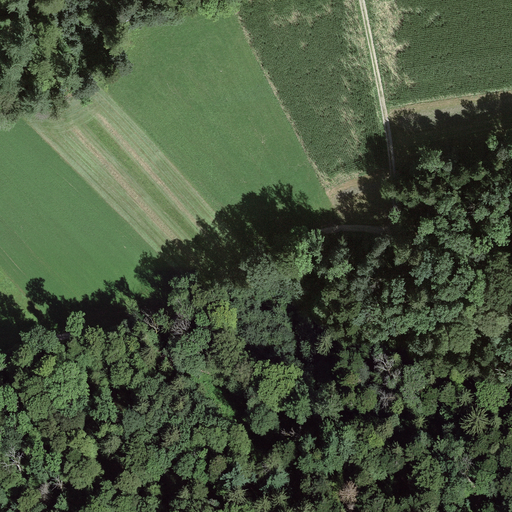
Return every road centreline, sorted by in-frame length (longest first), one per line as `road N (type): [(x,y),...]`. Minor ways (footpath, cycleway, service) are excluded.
road 1 (track): [(480,511),(432,384),(398,237),(329,231),(133,341)]
road 2 (track): [(398,237),(363,0)]
